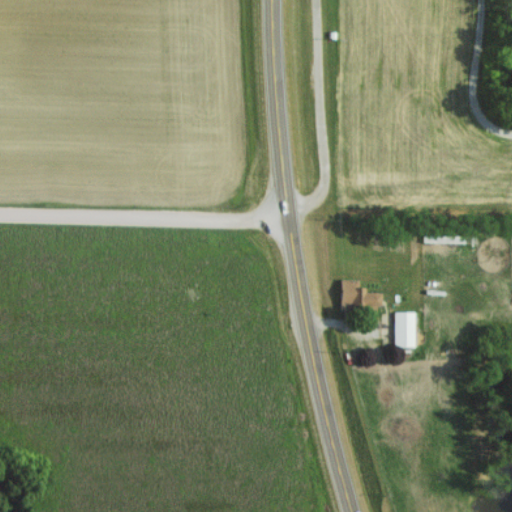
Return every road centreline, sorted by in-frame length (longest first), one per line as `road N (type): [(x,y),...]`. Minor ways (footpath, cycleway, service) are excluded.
road 1 (primary): [(356,511),(288,216),(273,0)]
road 2 (residential): [(0,213),(288,216)]
